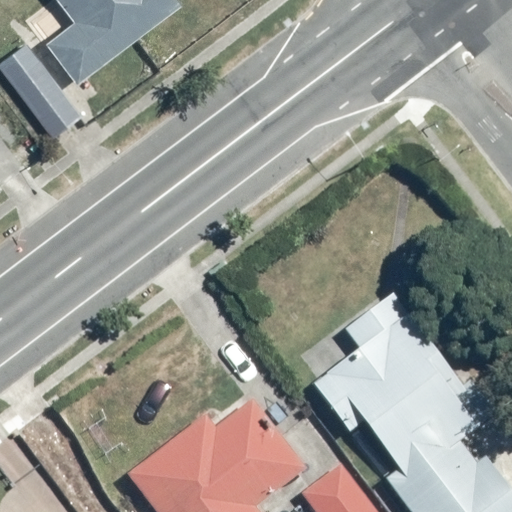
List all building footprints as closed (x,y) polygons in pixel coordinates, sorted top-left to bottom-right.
[(182,5),(178,0),(62,0),(80,21),(50,46),(84,87),(182,5)] [(83,116),(24,42),(0,61),(0,70),(55,139),(83,116)] [(489,420),(390,293),(339,333),(354,351),(312,384),(346,428),(360,417),(397,464),(381,476),(409,511),(511,511),(511,486),(471,434),(489,420)] [(306,469),(256,402),(228,423),(216,407),(129,472),(159,511),(258,511),(255,507),(306,469)] [(378,511),(340,463),(301,493),(315,511),(378,511)]
